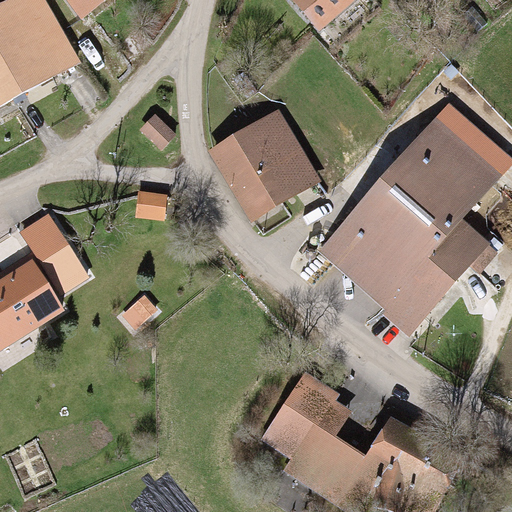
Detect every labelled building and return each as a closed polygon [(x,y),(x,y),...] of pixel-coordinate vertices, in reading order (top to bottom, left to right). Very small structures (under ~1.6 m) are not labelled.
[(39,0),(23,0),(0,11),(0,104),(73,69),(39,0)] [(66,0),(82,19),(106,0),(66,0)] [(297,0),(320,29),(356,0),(297,0)] [(316,183),(274,116),(215,153),(257,220),(316,183)] [(178,139),(157,118),(141,133),(162,154),(178,139)] [(321,253),(412,335),(492,247),(468,225),(508,180),(442,121),(321,253)] [(139,196),(137,218),(163,220),(164,197),(139,196)] [(0,286),(0,349),(65,312),(38,265),(0,286)] [(289,472),(353,511),(361,511),(386,473),(335,442),(349,419),(329,406),(289,472)] [(431,459),(392,423),(370,448),(409,483),(431,459)]
